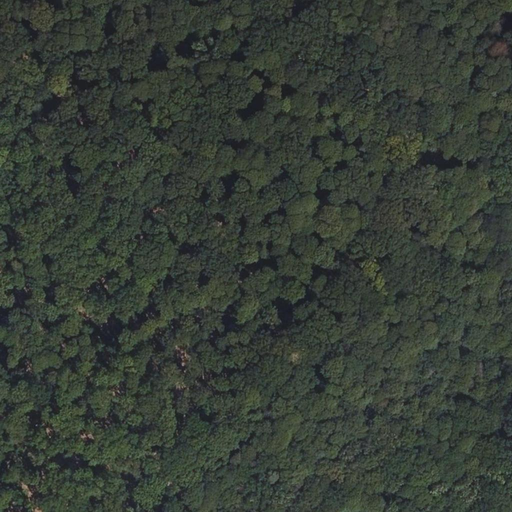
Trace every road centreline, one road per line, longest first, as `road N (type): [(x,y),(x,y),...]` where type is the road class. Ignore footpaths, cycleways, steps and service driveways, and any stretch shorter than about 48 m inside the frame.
road 1 (track): [(136,511),(358,291),(417,166)]
road 2 (track): [(417,166),(404,135),(285,0)]
